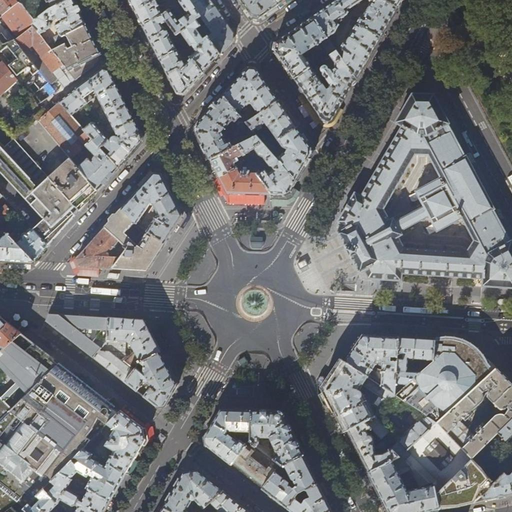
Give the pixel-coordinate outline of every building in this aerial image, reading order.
[(0,0),(0,21),(1,23),(14,40),(34,26),(36,23),(36,22),(22,4),(18,3),(22,0),(29,0),(32,3),(37,0),(40,0),(42,3),(43,4),(45,4),(46,4),(48,4),(49,3),(52,8),(68,0),(0,0)] [(85,21),(73,0),(68,0),(52,8),(50,9),(36,22),(36,23),(34,26),(40,33),(45,30),(45,29),(50,27),(51,23),(50,20),(57,17),(60,21),(57,23),(56,25),(60,33),(54,37),(56,40),(86,25),(85,21)] [(131,0),(130,1),(136,13),(142,25),(163,15),(175,6),(174,5),(171,0),(131,0)] [(189,0),(180,0),(178,1),(174,5),(175,6),(163,15),(168,22),(177,35),(181,32),(191,45),(192,45),(197,51),(191,55),(192,57),(204,73),(210,65),(221,54),(212,41),(199,23),(197,20),(200,18),(201,17),(189,0)] [(189,0),(201,17),(215,7),(210,0),(189,0)] [(240,0),(245,6),(252,17),(259,18),(270,11),(278,5),(274,0),(240,0)] [(390,21),(397,8),(385,1),(384,0),(340,0),(313,18),(327,37),(334,33),(339,25),(336,22),(347,15),(348,12),(347,10),(361,0),(369,0),(371,3),(363,16),(361,16),(357,24),(380,37),(390,21)] [(215,7),(201,17),(215,38),(212,41),(221,54),(224,44),(228,39),(233,33),(228,26),(220,14),(215,7)] [(168,22),(163,15),(142,25),(151,43),(160,59),(178,50),(168,32),(163,25),(168,22)] [(336,50),(327,37),(313,18),(298,29),(276,43),(275,50),(295,79),(311,67),(302,54),(314,46),(317,49),(320,47),(318,44),(320,42),(329,55),(336,50)] [(14,40),(1,23),(0,24),(0,53),(32,93),(29,95),(37,105),(42,102),(56,92),(51,86),(14,40)] [(369,56),(380,37),(357,24),(346,42),(344,42),(341,47),(342,50),(344,51),(344,60),(356,78),(369,56)] [(93,38),(86,25),(56,40),(48,44),(75,80),(87,72),(85,70),(94,63),(95,65),(98,63),(101,60),(101,54),(93,38)] [(48,44),(40,33),(34,26),(14,40),(51,86),(56,82),(59,79),(64,86),(67,87),(75,80),(48,44)] [(178,50),(160,59),(165,70),(177,94),(184,95),(191,87),(204,73),(192,57),(187,62),(187,65),(186,66),(178,50)] [(344,60),(336,50),(329,55),(335,62),(334,66),(328,69),(329,68),(328,67),(327,66),(326,66),(322,68),(321,69),(321,70),(322,72),(323,72),(324,72),(324,75),(332,86),(335,90),(333,94),(343,100),(352,85),(356,78),(344,60)] [(2,61),(0,62),(0,96),(18,80),(2,61)] [(227,91),(224,96),(246,122),(250,119),(248,116),(247,117),(242,110),(249,103),(251,103),(259,114),(279,101),(266,82),(256,68),(249,67),(239,78),(236,82),(227,91)] [(327,89),(311,67),(295,79),(310,101),(322,119),(323,120),(325,121),(328,122),(330,121),(332,120),(339,108),(341,104),(343,100),(333,94),(335,90),(332,86),(327,89)] [(97,96),(117,86),(113,77),(109,70),(103,69),(59,102),(71,115),(93,99),(90,95),(95,92),(97,96)] [(126,102),(117,86),(97,96),(114,130),(135,120),(126,102)] [(398,105),(399,103),(400,101),(402,99),(403,98),(403,97),(403,96),(402,95),(400,92),(399,92),(399,93),(399,94),(398,96),(396,99),(395,100),(395,102),(395,103),(396,103),(398,105)] [(494,209),(495,209),(467,156),(466,157),(449,124),(434,95),(413,94),(404,109),(396,123),(403,126),(380,165),(362,197),(355,193),(346,209),(341,217),(339,221),(343,229),(337,231),(348,252),(360,273),(365,270),(369,278),(402,281),(402,273),(483,279),(483,286),(511,288),(511,241),(511,242),(494,209)] [(253,130),(246,122),(224,96),(209,112),(197,125),(196,132),(197,134),(210,159),(239,145),(240,145),(237,139),(232,141),(228,131),(224,131),(223,131),(231,123),(233,125),(235,122),(253,138),(258,136),(253,130)] [(84,129),(71,115),(59,102),(56,99),(35,116),(71,158),(98,191),(107,181),(118,168),(107,156),(101,148),(84,129)] [(279,101),(259,114),(250,119),(246,122),(253,130),(257,128),(258,130),(261,127),(260,125),(265,122),(274,136),(275,136),(278,140),(298,127),(285,109),(279,101)] [(335,122),(342,110),(339,108),(332,120),(335,122)] [(142,135),(135,120),(114,130),(117,137),(117,138),(115,137),(114,136),(113,136),(111,137),(110,138),(109,139),(109,141),(110,142),(92,122),(84,129),(101,148),(104,145),(111,152),(107,156),(118,168),(130,155),(141,142),(142,135)] [(298,127),(278,140),(277,140),(282,148),(287,151),(286,154),(285,154),(283,154),(279,157),(275,152),(276,151),(268,140),(264,143),(296,181),(307,163),(312,155),(311,147),(305,138),(298,127)] [(264,143),(258,136),(253,138),(240,145),(239,145),(245,154),(255,148),(260,156),(263,156),(271,167),(272,167),(273,168),(271,169),(266,170),(258,175),(271,194),(272,194),(273,194),(285,195),(289,193),(291,190),(293,186),(295,184),(296,181),(264,143)] [(0,172),(44,219),(33,229),(49,246),(54,240),(67,225),(73,218),(76,215),(72,210),(77,206),(50,177),(15,138),(5,146),(0,140),(0,172)] [(250,161),(245,154),(239,145),(210,159),(212,164),(215,170),(219,176),(219,177),(249,161),(250,161)] [(71,158),(50,177),(77,206),(80,210),(88,202),(98,191),(71,158)] [(271,194),(258,175),(249,161),(219,177),(227,193),(238,193),(267,194),(271,194)] [(215,170),(212,164),(209,166),(216,178),(219,176),(215,170)] [(154,205),(155,205),(171,193),(166,182),(162,174),(154,173),(143,185),(125,205),(121,209),(138,224),(152,203),(154,205)] [(238,193),(227,193),(219,177),(216,179),(227,201),(238,201),(238,193)] [(287,203),(292,200),(293,197),(296,193),(291,190),(289,193),(285,195),(273,194),(272,194),(271,202),(287,203)] [(187,217),(175,191),(171,193),(183,216),(178,223),(181,226),(187,217)] [(0,225),(0,226),(14,213),(6,204),(1,208),(0,206),(0,199),(3,197),(0,193),(0,225)] [(171,193),(155,205),(155,206),(140,227),(165,244),(174,230),(178,223),(183,216),(171,193)] [(140,227),(138,224),(121,209),(113,219),(105,227),(127,248),(113,268),(118,269),(144,270),(147,270),(155,259),(161,249),(165,244),(140,227)] [(34,262),(8,235),(0,226),(0,225),(0,260),(33,263),(34,262)] [(127,248),(105,227),(94,240),(83,252),(77,259),(80,266),(101,268),(113,268),(127,248)] [(12,231),(8,235),(34,262),(47,247),(49,246),(33,229),(29,233),(27,232),(26,232),(24,232),(23,233),(22,235),(22,236),(20,238),(19,238),(19,236),(15,232),(14,233),(12,231)] [(264,238),(252,237),(252,247),(264,247),(264,238)] [(306,260),(298,264),(300,269),(308,265),(306,260)] [(82,349),(93,358),(107,340),(108,318),(82,316),(49,314),(46,321),(82,349)] [(0,331),(9,323),(0,316),(0,331)] [(148,328),(147,327),(145,324),(143,320),(141,320),(108,318),(107,340),(93,358),(108,369),(125,382),(140,363),(161,353),(160,352),(148,330),(148,328)] [(20,332),(9,323),(0,331),(0,346),(1,348),(0,348),(0,353),(22,334),(20,332)] [(0,420),(58,365),(53,361),(55,360),(42,350),(22,334),(0,353),(0,361),(18,379),(1,397),(0,396),(0,420)] [(344,362),(395,395),(399,337),(362,335),(354,347),(344,362)] [(420,339),(399,337),(395,395),(402,389),(420,373),(408,372),(409,358),(434,360),(435,340),(420,339)] [(435,340),(434,360),(434,361),(425,368),(423,371),(420,373),(402,389),(409,396),(404,401),(424,414),(438,423),(497,368),(483,354),(472,342),(435,340)] [(140,363),(125,382),(140,394),(158,408),(165,406),(174,391),(178,385),(170,370),(161,353),(140,363)] [(344,362),(335,377),(326,389),(336,408),(347,430),(366,422),(377,434),(382,439),(390,431),(376,416),(375,417),(362,392),(361,391),(359,390),(363,385),(390,403),(396,396),(395,395),(344,362)] [(83,449),(107,425),(121,411),(106,400),(76,376),(60,363),(0,420),(0,489),(0,490),(17,503),(18,502),(25,509),(29,505),(38,496),(44,489),(52,481),(60,473),(83,449)] [(511,383),(505,376),(497,368),(438,423),(455,441),(469,428),(462,421),(465,418),(467,420),(472,415),(470,413),(482,402),(483,399),(484,397),(484,395),(484,392),(488,388),(490,390),(489,392),(489,396),(489,397),(495,403),(511,385),(511,383)] [(511,385),(495,403),(499,408),(500,408),(501,409),(506,409),(508,408),(509,410),(506,414),(503,413),(500,413),(498,414),(496,415),(484,427),(482,425),(477,430),(479,432),(476,435),(469,428),(455,441),(473,458),(480,451),(498,433),(511,419),(511,385)] [(221,410),(213,424),(204,438),(206,445),(215,452),(232,465),(233,463),(247,446),(240,441),(239,443),(229,435),(231,432),(248,432),(248,435),(250,436),(251,411),(235,411),(224,410),(221,410)] [(115,451),(108,463),(126,473),(136,455),(145,440),(142,428),(133,420),(121,411),(107,425),(114,430),(106,446),(115,451)] [(251,411),(250,436),(250,442),(266,454),(269,451),(261,445),(260,446),(258,445),(258,438),(269,438),(279,457),(272,460),(281,467),(303,456),(292,433),(281,413),(267,412),(251,411)] [(438,423),(424,414),(413,427),(412,426),(405,434),(406,434),(391,449),(400,458),(438,423)] [(511,419),(498,433),(506,441),(511,435),(511,419)] [(373,437),(377,434),(366,422),(347,430),(359,453),(369,473),(400,458),(391,449),(383,453),(376,454),(374,438),(373,437)] [(455,441),(438,423),(400,458),(369,473),(379,493),(388,511),(427,511),(439,510),(437,494),(472,459),(473,458),(455,441)] [(250,442),(247,446),(233,463),(248,475),(264,487),(278,468),(281,467),(272,460),(266,454),(250,442)] [(83,449),(60,473),(71,479),(79,472),(88,477),(90,475),(93,477),(87,488),(89,489),(109,501),(117,488),(126,473),(108,463),(106,467),(91,458),(93,455),(83,449)] [(303,456),(281,467),(278,468),(264,487),(262,489),(277,500),(287,509),(299,494),(318,484),(309,466),(303,456)] [(483,497),(495,484),(487,476),(482,469),(472,459),(437,494),(439,510),(452,507),(475,502),(486,500),(483,497)] [(211,502),(224,491),(206,477),(197,470),(185,472),(175,489),(164,508),(171,511),(187,511),(186,510),(191,500),(193,501),(194,500),(195,500),(201,507),(199,509),(201,511),(211,502)] [(73,480),(71,479),(60,473),(52,481),(57,485),(48,493),(58,503),(61,499),(72,505),(76,504),(79,506),(75,511),(103,511),(109,501),(89,489),(83,500),(80,498),(79,495),(67,488),(73,480)] [(495,484),(483,497),(486,500),(501,497),(511,494),(511,474),(511,475),(508,476),(505,473),(503,475),(495,484)] [(299,494),(287,509),(291,511),(332,511),(326,499),(318,484),(299,494)] [(0,511),(4,511),(17,503),(0,490),(0,489),(0,511)] [(48,511),(58,503),(48,493),(44,489),(38,496),(41,500),(33,509),(29,505),(25,509),(27,511),(48,511)] [(251,511),(239,502),(224,491),(211,502),(217,508),(218,511),(251,511)] [(18,502),(17,503),(4,511),(27,511),(25,509),(18,502)]
